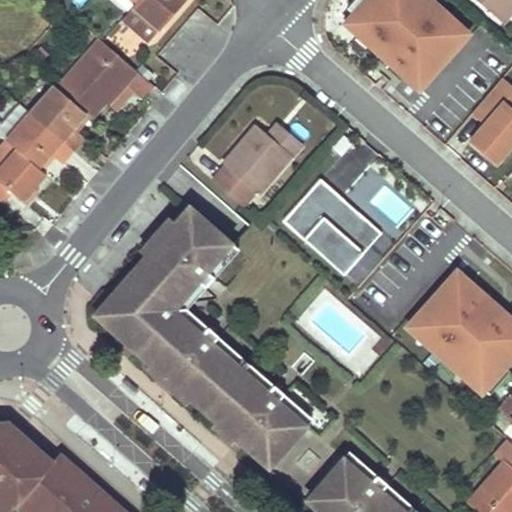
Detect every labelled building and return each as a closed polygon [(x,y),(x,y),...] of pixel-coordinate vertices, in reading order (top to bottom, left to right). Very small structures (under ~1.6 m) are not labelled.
[(137,0),(135,2),(121,18),(148,42),(186,0),(137,0)] [(353,15),(344,24),(374,50),(376,47),(422,87),(461,43),(456,39),(435,20),(443,11),(430,0),(365,0),(365,1),(353,15)] [(353,15),(365,1),(364,0),(354,0),(347,9),(353,15)] [(511,0),(478,0),(498,18),(511,2),(511,0)] [(511,2),(498,18),(506,25),(511,18),(511,2)] [(465,30),(443,11),(435,20),(456,39),(465,30)] [(56,88),(86,113),(90,117),(108,98),(105,96),(120,80),(122,84),(134,70),(99,38),(56,88)] [(496,164),(511,146),(511,88),(502,79),(472,113),(485,124),(470,141),(496,164)] [(73,128),(86,113),(56,88),(54,86),(31,113),(73,150),(83,137),(73,128)] [(60,164),(73,150),(31,113),(6,140),(17,149),(37,168),(50,155),(60,164)] [(300,143),(278,124),(268,135),(290,154),(300,143)] [(227,165),(213,180),(244,208),(290,154),(268,135),(257,125),(224,162),(227,165)] [(46,175),(37,168),(17,149),(0,167),(0,201),(3,204),(13,194),(23,202),(35,188),(46,175)] [(381,233),(359,214),(348,226),(330,210),(341,198),(320,179),(282,221),(344,275),(381,233)] [(26,205),(38,191),(35,188),(23,202),(26,205)] [(359,214),(341,198),(330,210),(348,226),(359,214)] [(118,300),(101,320),(171,381),(270,467),(308,424),(279,399),(285,392),(274,383),(269,390),(213,342),(219,335),(208,326),(203,332),(174,308),(198,281),(205,286),(214,276),(207,270),(232,242),(190,206),(111,295),(118,300)] [(232,242),(207,270),(214,276),(238,248),(232,242)] [(433,351),(479,390),(502,364),(506,367),(511,360),(511,319),(503,311),(501,314),(454,274),(414,320),(440,343),(433,351)] [(174,308),(203,332),(208,326),(186,307),(205,286),(198,281),(174,308)] [(94,314),(101,320),(118,300),(111,295),(94,314)] [(219,335),(213,342),(269,390),(274,383),(219,335)] [(285,392),(279,399),(308,424),(313,417),(285,392)] [(0,493),(1,495),(4,491),(15,500),(20,495),(39,511),(118,511),(102,497),(107,492),(93,480),(88,486),(55,458),(50,464),(28,444),(33,438),(11,419),(0,418),(0,493)] [(50,464),(55,458),(33,438),(28,444),(50,464)] [(508,461),(469,504),(477,511),(511,511),(511,442),(508,438),(497,451),(508,461)] [(344,455),(372,480),(378,474),(350,449),(344,455)] [(55,458),(88,486),(93,480),(61,451),(55,458)] [(306,499),(321,511),(408,511),(382,489),(388,482),(378,474),(372,480),(344,455),(306,499)] [(382,489),(408,511),(421,511),(388,482),(382,489)] [(0,495),(0,501),(8,508),(15,500),(4,491),(1,495),(0,495)] [(102,497),(118,511),(129,511),(107,492),(102,497)] [(39,511),(20,495),(15,500),(28,511),(39,511)]
